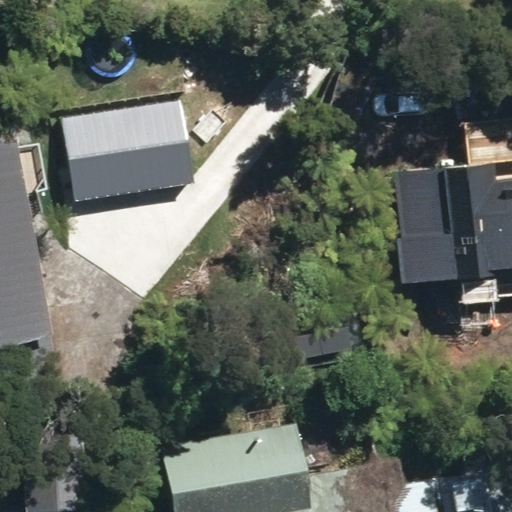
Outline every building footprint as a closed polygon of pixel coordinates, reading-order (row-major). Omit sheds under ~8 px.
[(385,170),(394,284),(511,275),(511,116),(473,119),(476,162),(385,170)] [(0,131),(0,343),(61,331),(20,128),(0,131)] [(366,511),(358,466),(311,475),(301,421),(165,445),(177,511),(366,511)] [(358,466),(366,511),(505,511),(498,470),(438,481),(433,453),(358,466)] [(30,465),(34,511),(43,511),(93,508),(88,460),(30,465)]
